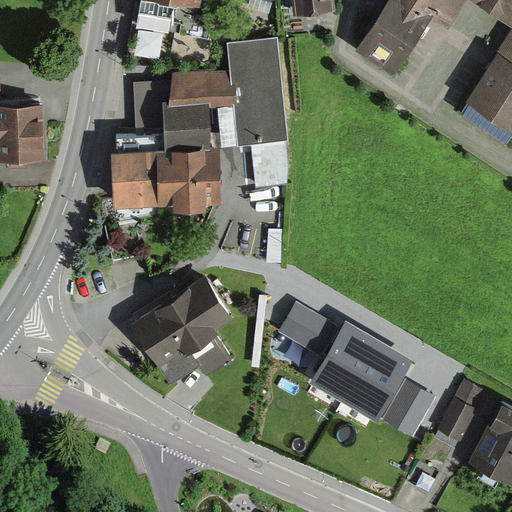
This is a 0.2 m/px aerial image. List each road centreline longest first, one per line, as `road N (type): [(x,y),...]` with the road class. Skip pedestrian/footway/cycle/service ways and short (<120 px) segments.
road 1 (unclassified): [(111,0),(64,211),(0,330)]
road 2 (unclassified): [(167,432),(345,511)]
road 3 (unclassified): [(0,343),(167,432)]
